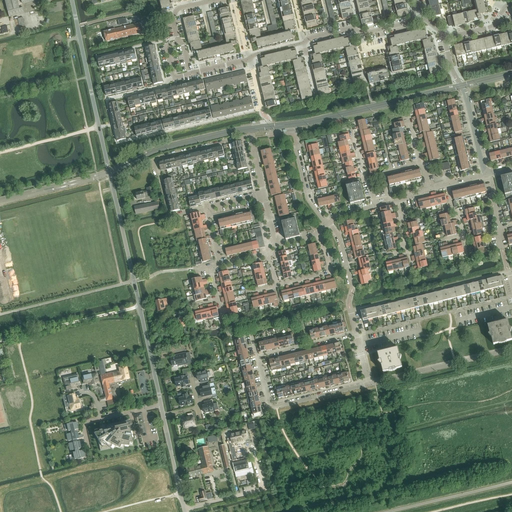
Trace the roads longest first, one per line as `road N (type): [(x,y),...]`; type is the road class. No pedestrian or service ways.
road 1 (residential): [(161,406),(71,0)]
road 2 (residential): [(368,384),(511,349)]
road 3 (residential): [(485,173),(444,38)]
